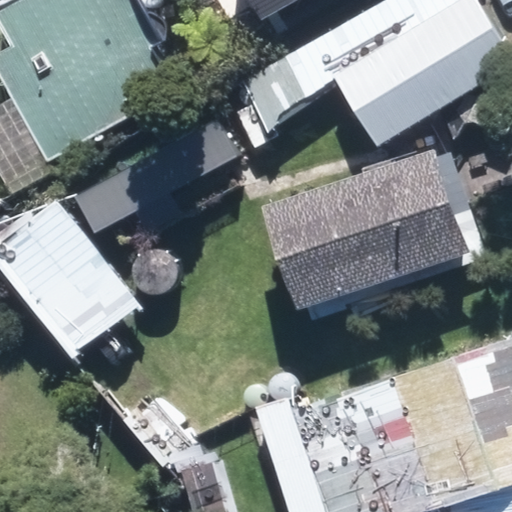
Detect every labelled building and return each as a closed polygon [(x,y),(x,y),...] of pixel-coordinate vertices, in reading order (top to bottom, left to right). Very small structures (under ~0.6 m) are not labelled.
[(130,0),(34,0),(0,20),(0,28),(13,51),(0,58),(0,78),(52,168),(184,92),(130,0)] [(205,0),(220,25),(245,11),(259,36),(322,0),(205,0)] [(511,71),(469,0),(468,0),(329,82),(373,156),(511,74),(511,71)] [(438,158),(261,215),(296,322),(472,265),(438,158)] [(89,261),(47,213),(0,253),(0,278),(30,313),(89,261)] [(143,300),(148,302),(154,303),(159,303),(164,302),(169,301),(174,298),(178,295),(181,290),(184,286),(186,281),(187,276),(187,270),(186,265),(184,260),(181,256),(178,252),(174,248),(169,245),(164,244),(159,243),(154,243),(149,243),(144,245),(139,248),(135,251),(131,255),(129,260),(127,265),(126,270),(126,275),(127,280),(128,285),(131,290),(134,294),(138,298),(143,300)] [(244,322),(208,332),(243,454),(278,444),(244,322)] [(322,511),(511,511),(511,344),(292,413),(322,511)] [(203,441),(135,379),(108,408),(177,470),(203,441)]
